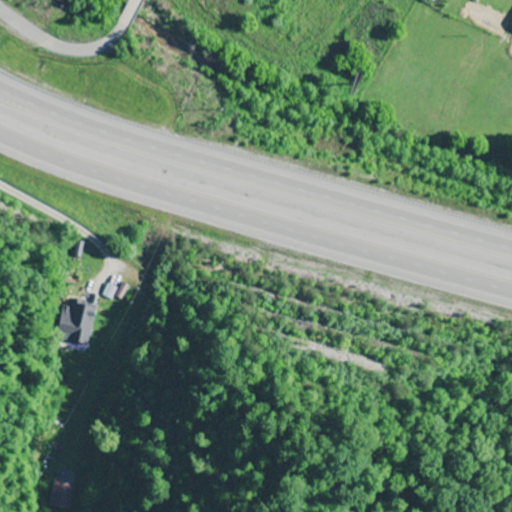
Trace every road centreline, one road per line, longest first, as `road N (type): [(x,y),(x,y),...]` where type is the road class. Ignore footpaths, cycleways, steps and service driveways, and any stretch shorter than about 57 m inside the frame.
road 1 (trunk): [(511,253),(131,146),(0,94)]
road 2 (trunk): [(0,138),(88,174),(511,295)]
road 3 (residential): [(0,8),(49,41),(87,52),(117,37),(139,0)]
